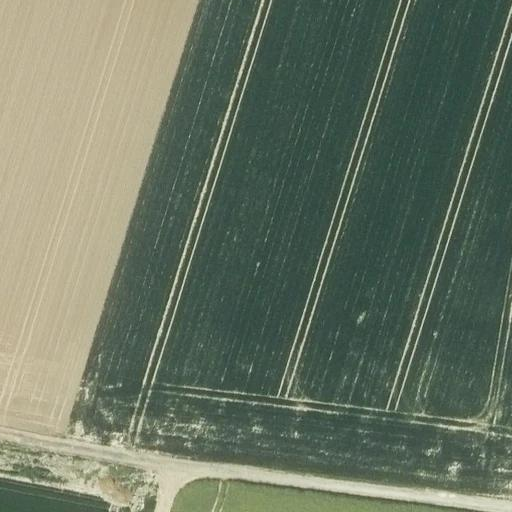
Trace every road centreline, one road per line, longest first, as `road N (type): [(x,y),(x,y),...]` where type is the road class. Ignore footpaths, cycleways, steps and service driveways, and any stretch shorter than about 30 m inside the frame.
road 1 (track): [(163,511),(177,466),(511,507)]
road 2 (track): [(0,440),(177,466)]
